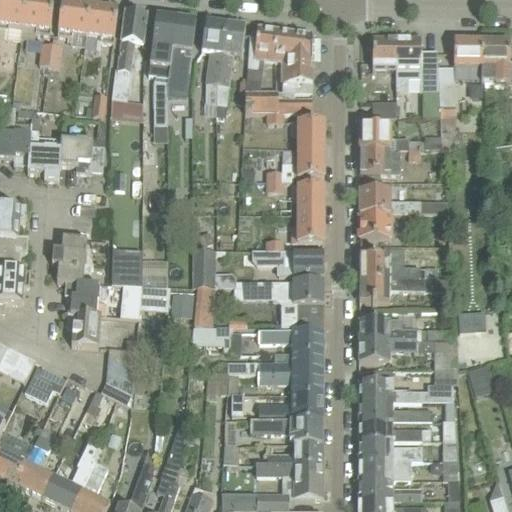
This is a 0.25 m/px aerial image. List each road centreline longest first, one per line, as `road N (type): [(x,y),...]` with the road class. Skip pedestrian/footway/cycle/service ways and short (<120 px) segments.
road 1 (unclassified): [(336,6),(337,511)]
road 2 (unclassified): [(336,6),(511,9)]
road 3 (unclassified): [(45,199),(36,322),(18,336)]
